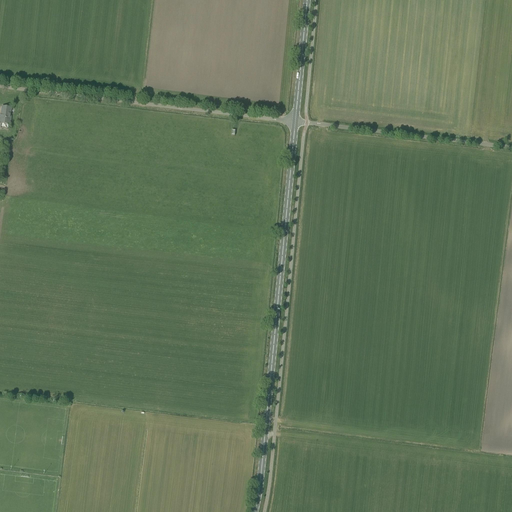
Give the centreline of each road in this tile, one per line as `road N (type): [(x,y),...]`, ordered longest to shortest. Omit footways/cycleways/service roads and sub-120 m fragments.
road 1 (primary): [(254,511),(295,122)]
road 2 (track): [(295,122),(0,86)]
road 3 (unclassified): [(511,148),(295,122)]
road 4 (primary): [(295,122),(307,0)]
